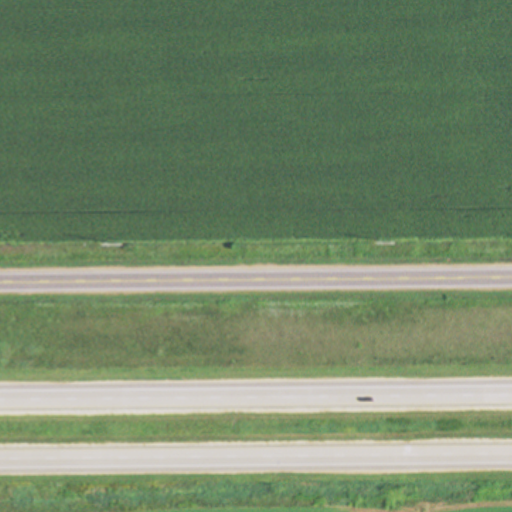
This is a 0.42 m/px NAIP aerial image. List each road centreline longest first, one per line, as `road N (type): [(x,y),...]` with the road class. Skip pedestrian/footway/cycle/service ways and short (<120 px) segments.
road 1 (trunk): [(0,454),(511,449)]
road 2 (trunk): [(511,388),(0,392)]
road 3 (secondary): [(0,280),(511,277)]
